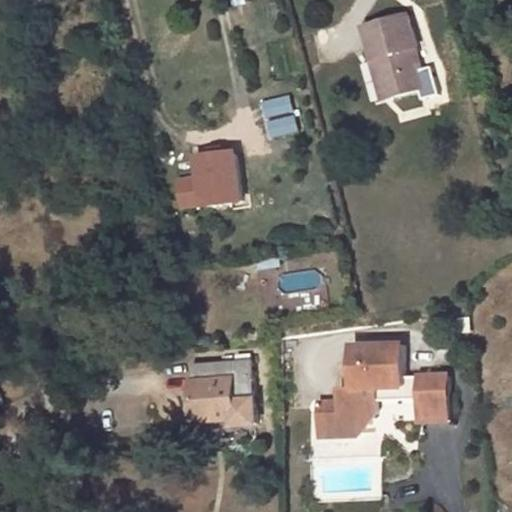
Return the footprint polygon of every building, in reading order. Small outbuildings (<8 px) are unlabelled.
[(380,64),(395,106),(431,93),(406,21),(361,35),(372,67),(380,64)] [(372,67),(386,109),(395,106),(380,64),(372,67)] [(271,140),(301,136),(296,96),(265,100),(271,140)] [(198,183),(204,220),(237,214),(250,212),(243,177),(198,183)] [(284,274),(285,292),(275,292),(276,308),(324,306),(322,272),(284,274)] [(369,416),(390,416),(390,406),(390,405),(390,396),(417,396),(418,384),(418,346),(363,346),(363,387),(352,387),(352,397),(330,397),(330,435),(369,435),(369,416)] [(251,354),(195,363),(205,420),(240,412),(243,421),(262,417),(251,354)] [(418,384),(417,396),(390,396),(390,405),(437,405),(437,384),(418,384)] [(437,405),(437,430),(468,430),(468,384),(437,384),(437,405)] [(325,471),(325,498),(375,498),(375,471),(325,471)]
